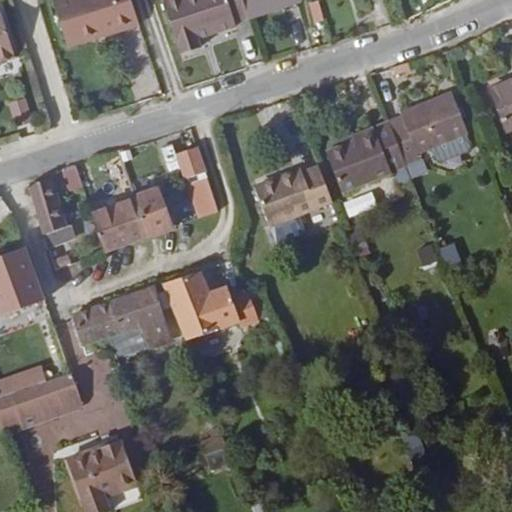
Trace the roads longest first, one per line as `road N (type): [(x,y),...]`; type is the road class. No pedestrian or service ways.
road 1 (unclassified): [(0,170),(375,53),(501,0)]
road 2 (track): [(58,303),(202,253),(222,230),(228,203),(195,106)]
road 3 (track): [(9,167),(100,426)]
road 4 (track): [(25,0),(72,147)]
